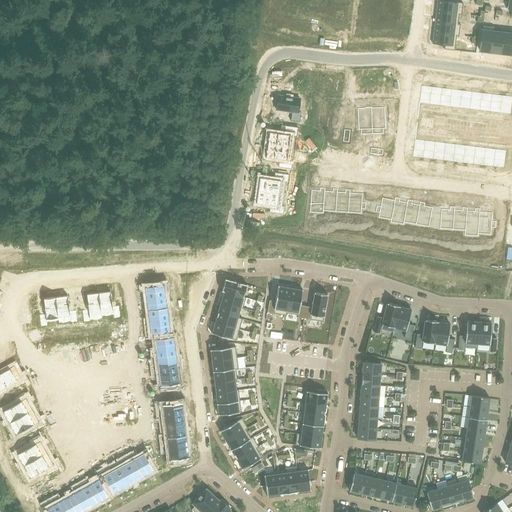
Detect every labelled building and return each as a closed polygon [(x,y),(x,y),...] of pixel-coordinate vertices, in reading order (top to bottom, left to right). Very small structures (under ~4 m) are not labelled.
[(274,0),(272,18),(285,21),(288,0),(274,0)] [(299,0),(297,20),(299,20),(299,22),(306,23),(306,21),(314,22),(315,14),(316,8),(322,8),(322,0),(299,0)] [(385,0),(370,1),(370,9),(386,8),(385,0)] [(402,0),(385,0),(386,8),(402,8),(402,0)] [(441,0),(437,0),(436,11),(459,14),(461,14),(463,3),(441,0)] [(332,1),(328,26),(342,28),(345,3),(332,1)] [(386,8),(370,9),(370,17),(387,17),(386,8)] [(402,8),(386,8),(387,17),(403,16),(402,8)] [(436,11),(435,21),(457,24),(458,24),(459,14),(436,11)] [(403,16),(387,17),(387,30),(403,29),(403,16)] [(387,17),(370,17),(371,30),(387,30),(387,17)] [(435,21),(434,32),(454,35),(456,35),(458,36),(460,24),(458,24),(457,24),(435,21)] [(482,25),(479,50),(491,52),(493,32),(494,32),(494,27),(482,25)] [(504,33),(501,53),(511,54),(511,31),(504,30),(503,33),(504,33)] [(434,32),(432,43),(444,45),(444,49),(454,50),(456,35),(454,35),(434,32)] [(493,32),(491,52),(501,53),(504,33),(503,33),(494,32),(493,32)] [(316,81),(316,85),(320,86),(319,99),(338,102),(339,94),(333,92),(334,81),(322,79),(316,81)] [(421,85),(419,103),(429,104),(431,86),(421,85)] [(431,86),(429,104),(439,105),(441,88),(431,86)] [(441,88),(439,105),(449,106),(452,89),(441,88)] [(452,89),(449,106),(459,108),(462,90),(452,89)] [(462,90),(459,108),(469,109),(472,91),(462,90)] [(472,91),(469,109),(480,110),(482,93),(472,91)] [(482,93),(480,110),(490,111),(492,94),(482,93)] [(278,95),(276,109),(292,112),(291,121),(299,122),(301,112),(298,112),(300,98),(292,97),(293,95),(286,94),(285,96),(278,95)] [(492,94),(490,111),(500,113),(502,95),(492,94)] [(511,96),(502,95),(500,113),(510,114),(511,97),(511,96)] [(358,108),(357,108),(357,109),(358,129),(358,130),(359,130),(361,130),(361,134),(372,134),(371,108),(372,108),(372,107),(371,107),(364,107),(365,107),(365,108),(358,108)] [(372,108),(371,108),(372,134),(383,133),(383,129),(385,129),(386,129),(386,128),(385,108),(385,107),(384,107),(372,108)] [(269,132),(267,144),(292,148),(294,136),(297,136),(298,127),(285,125),(284,134),(269,132)] [(415,139),(412,156),(423,158),(425,140),(415,139)] [(425,140),(423,158),(433,159),(435,141),(425,140)] [(435,141),(433,159),(443,160),(445,143),(435,141)] [(445,143),(443,160),(453,161),(455,144),(445,143)] [(267,144),(265,157),(279,159),(278,167),(291,169),(292,160),(291,160),(292,148),(267,144)] [(455,144),(453,161),(463,163),(465,145),(455,144)] [(465,145),(463,163),(473,164),(475,146),(465,145)] [(475,146),(473,164),(483,165),(485,148),(475,146)] [(485,148),(483,165),(493,166),(495,149),(485,148)] [(495,149),(493,166),(503,167),(506,150),(495,149)] [(259,177),(258,190),(283,194),(285,181),(287,182),(288,174),(275,172),(274,179),(259,177)] [(311,190),(310,212),(323,213),(323,211),(324,191),(325,191),(325,188),(320,188),(320,191),(311,190)] [(324,191),(323,211),(335,212),(337,192),(338,189),(333,188),(332,191),(325,191),(324,191)] [(337,192),(335,212),(348,213),(349,193),(350,193),(350,190),(345,189),(345,192),(337,192)] [(258,190),(256,203),(270,205),(269,212),(283,214),(284,206),(282,206),(283,194),(258,190)] [(349,193),(348,213),(361,213),(361,208),(362,202),(362,194),(350,193),(349,193)] [(395,200),(391,222),(404,225),(404,222),(407,203),(399,201),(400,198),(395,197),(394,200),(395,200)] [(379,212),(378,217),(391,220),(390,222),(391,222),(395,200),(394,200),(382,198),(380,206),(379,212)] [(407,203),(404,222),(416,224),(420,205),(419,205),(412,203),(412,200),(407,200),(407,203)] [(420,205),(416,224),(429,227),(432,207),(424,206),(425,203),(420,202),(419,205),(420,205)] [(441,209),(440,229),(453,230),(454,210),(455,210),(455,207),(450,206),(450,209),(441,209)] [(454,210),(453,230),(465,230),(467,211),(467,208),(462,207),(462,210),(455,210),(454,210)] [(465,230),(464,235),(478,236),(478,234),(479,212),(480,212),(480,209),(475,208),(475,211),(467,211),(465,230)] [(479,212),(478,234),(491,235),(491,232),(491,227),(492,221),(492,212),(480,212),(479,212)] [(225,278),(221,291),(224,291),(243,297),(244,296),(247,285),(247,286),(247,285),(225,278)] [(164,284),(146,286),(147,299),(165,296),(164,285),(165,285),(164,284)] [(269,300),(267,312),(286,315),(286,313),(290,288),(279,286),(279,285),(278,285),(275,301),(269,300)] [(290,288),(286,313),(298,315),(298,317),(304,318),(306,306),(300,305),(303,289),(302,289),(302,290),(290,288)] [(111,290),(99,292),(101,316),(114,314),(114,318),(120,317),(119,305),(113,306),(111,290)] [(224,291),(221,301),(240,307),(243,308),(246,297),(244,296),(243,297),(224,291)] [(88,309),(82,310),(84,322),(90,321),(90,320),(102,318),(101,316),(99,292),(86,294),(88,309)] [(306,306),(304,318),(323,321),(327,294),(314,292),(312,307),(306,306)] [(56,297),(58,320),(59,322),(71,321),(71,323),(77,322),(76,310),(70,311),(68,295),(56,296),(56,297)] [(45,314),(39,314),(41,326),(47,326),(46,322),(58,320),(56,297),(56,296),(43,298),(45,314)] [(165,296),(147,299),(149,310),(167,308),(167,307),(165,296)] [(221,301),(218,312),(238,317),(240,307),(221,301)] [(383,317),(381,322),(394,326),(399,306),(386,303),(383,317)] [(399,306),(394,326),(407,329),(408,324),(412,309),(399,306)] [(167,308),(149,310),(150,321),(168,319),(167,308)] [(218,312),(215,322),(235,328),(238,317),(218,312)] [(376,315),(372,329),(379,331),(381,322),(383,317),(376,315)] [(168,319),(150,321),(152,333),(169,331),(168,319)] [(423,334),(422,339),(435,341),(438,321),(425,319),(423,334)] [(438,321),(435,341),(448,343),(449,339),(451,323),(438,321)] [(465,335),(464,341),(477,342),(479,322),(466,321),(465,335)] [(212,332),(211,333),(219,335),(219,336),(220,336),(220,335),(236,340),(239,329),(235,328),(215,322),(212,332)] [(479,322),(477,342),(490,343),(491,338),(492,323),(479,322)] [(407,329),(405,338),(411,339),(415,326),(408,324),(407,329)] [(416,333),(414,347),(421,348),(422,339),(423,334),(416,333)] [(458,335),(457,348),(464,349),(464,341),(465,335),(458,335)] [(173,337),(155,339),(157,351),(175,349),(175,347),(176,347),(176,343),(174,343),(173,337)] [(490,343),(490,352),(497,352),(498,338),(491,338),(490,343)] [(448,343),(447,353),(453,354),(456,340),(449,339),(448,343)] [(218,348),(210,349),(210,350),(211,350),(212,360),(237,357),(235,346),(219,348),(219,347),(218,348)] [(157,351),(154,351),(156,363),(176,360),(175,349),(157,351)] [(237,357),(212,360),(213,371),(236,368),(236,369),(238,368),(237,357)] [(156,363),(154,363),(155,374),(159,374),(178,372),(176,360),(156,363)] [(363,362),(362,373),(380,374),(381,363),(363,362)] [(14,366),(0,373),(0,389),(12,383),(15,388),(25,382),(22,377),(21,378),(14,366)] [(236,368),(213,371),(213,372),(215,382),(235,379),(235,380),(237,379),(236,369),(236,368)] [(178,372),(159,374),(161,385),(160,385),(160,386),(173,385),(173,386),(177,386),(177,384),(180,384),(180,383),(179,383),(178,372)] [(362,373),(361,384),(379,385),(380,374),(362,373)] [(235,379),(215,382),(216,393),(236,390),(235,380),(235,379)] [(361,384),(361,395),(378,396),(379,385),(361,384)] [(304,390),(303,401),(326,404),(327,394),(328,394),(328,393),(324,393),(324,390),(325,390),(325,389),(315,388),(315,389),(315,392),(304,390)] [(236,390),(216,393),(217,403),(240,400),(238,389),(236,390)] [(17,403),(3,411),(9,423),(33,410),(26,398),(27,397),(24,392),(14,398),(17,403)] [(361,395),(360,406),(377,407),(378,396),(361,395)] [(472,395),(470,407),(488,409),(489,398),(472,395)] [(240,400),(217,403),(217,404),(219,414),(218,414),(218,415),(222,414),(222,415),(223,415),(223,414),(241,412),(240,400)] [(175,403),(159,405),(160,417),(163,416),(183,414),(182,403),(182,402),(179,402),(179,401),(175,401),(175,403)] [(303,401),(302,412),(324,415),(326,404),(303,401)] [(360,406),(359,416),(377,418),(377,407),(360,406)] [(470,407),(469,417),(486,420),(486,419),(488,409),(470,407)] [(33,410),(9,423),(16,435),(30,427),(33,432),(43,426),(40,421),(39,422),(33,410)] [(302,412),(300,423),(324,426),(324,425),(323,425),(324,415),(302,412)] [(183,414),(163,416),(164,427),(166,427),(184,425),(183,414)] [(359,416),(358,427),(376,428),(377,418),(359,416)] [(469,417),(467,427),(485,430),(486,420),(469,417)] [(227,426),(219,431),(220,431),(226,440),(245,429),(246,429),(248,428),(242,418),(227,426),(227,425),(226,426),(227,426)] [(299,433),(299,434),(321,436),(323,426),(324,426),(300,423),(299,433)] [(184,425),(166,427),(167,438),(186,435),(184,425)] [(358,427),(357,438),(375,439),(376,428),(358,427)] [(467,427),(465,438),(483,441),(485,430),(467,427)] [(245,429),(226,440),(231,449),(230,449),(231,450),(251,438),(250,438),(246,429),(245,429)] [(297,433),(295,444),(321,448),(321,447),(320,447),(321,436),(299,434),(299,433),(297,433)] [(31,446),(17,454),(23,465),(24,465),(46,453),(40,441),(42,440),(39,435),(28,441),(31,446)] [(167,438),(163,438),(164,449),(169,448),(187,446),(186,441),(188,440),(187,437),(186,437),(186,436),(186,435),(167,438)] [(251,438),(231,450),(236,459),(256,447),(256,448),(258,447),(253,436),(250,438),(251,438)] [(465,438),(464,449),(481,451),(483,441),(465,438)] [(187,446),(169,448),(170,459),(169,459),(170,460),(182,459),(182,460),(186,460),(186,458),(189,458),(189,457),(188,457),(187,446)] [(256,447),(236,459),(242,468),(241,468),(242,469),(262,457),(256,448),(256,447)] [(464,449),(462,460),(480,463),(481,451),(464,449)] [(23,465),(30,478),(44,470),(47,475),(58,469),(55,464),(53,465),(46,453),(24,465),(23,465)] [(144,454),(133,460),(143,476),(143,475),(144,475),(144,476),(148,474),(147,473),(153,470),(144,454)] [(131,456),(122,461),(124,465),(133,481),(142,476),(143,476),(133,460),(131,456)] [(261,462),(251,468),(254,473),(264,467),(261,462)] [(124,465),(114,470),(123,486),(133,481),(124,465)] [(112,466),(101,472),(112,492),(123,486),(114,470),(112,466)] [(297,466),(285,468),(285,470),(286,470),(289,493),(298,491),(300,491),(297,471),(297,466)] [(297,471),(300,491),(310,490),(311,490),(308,470),(309,470),(309,469),(308,469),(307,469),(297,471)] [(285,470),(275,471),(278,494),(280,494),(289,493),(286,470),(285,470)] [(275,471),(264,473),(266,485),(265,485),(265,486),(266,486),(267,496),(268,496),(268,495),(278,494),(275,471)] [(352,480),(349,490),(350,491),(350,490),(360,493),(364,475),(354,473),(353,473),(352,480)] [(364,475),(360,493),(371,495),(375,478),(364,475)] [(375,478),(371,495),(381,498),(385,480),(375,478)] [(99,480),(88,486),(97,503),(98,502),(97,502),(108,496),(99,480)] [(385,480),(381,498),(392,500),(396,483),(385,480)] [(469,480),(458,483),(463,500),(473,497),(474,497),(473,497),(469,480)] [(86,482),(76,488),(78,492),(87,507),(88,507),(89,508),(92,506),(92,505),(97,502),(97,503),(88,486),(86,482)] [(396,483),(392,500),(402,503),(406,486),(396,483)] [(458,483),(448,486),(452,503),(463,500),(458,483)] [(406,486),(402,503),(413,506),(417,488),(406,486)] [(448,486),(437,489),(442,506),(452,503),(448,486)] [(195,506),(192,509),(193,511),(201,511),(202,511),(215,497),(206,488),(194,501),(192,503),(195,506)] [(437,489),(426,492),(431,509),(432,509),(442,506),(437,489)] [(78,492),(68,497),(76,511),(78,511),(82,510),(83,511),(86,510),(85,508),(87,507),(78,492)] [(76,511),(68,497),(58,503),(63,511),(76,511)] [(215,497),(202,511),(217,511),(225,504),(221,500),(220,501),(215,497)] [(56,499),(45,505),(49,511),(63,511),(58,503),(56,499)]
